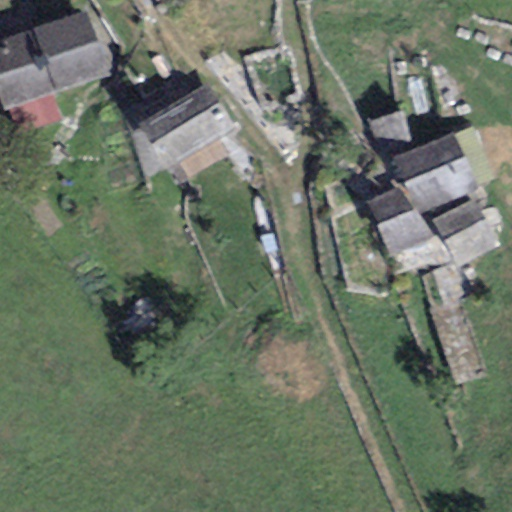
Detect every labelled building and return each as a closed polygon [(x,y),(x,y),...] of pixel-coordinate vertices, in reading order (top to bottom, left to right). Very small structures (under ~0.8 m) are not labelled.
[(86,21),(0,51),(0,111),(2,116),(107,80),(86,21)] [(286,52),(249,60),(261,116),(299,108),(286,52)] [(210,89),(137,133),(165,178),(237,134),(210,89)] [(455,138),(391,169),(403,195),(364,213),(389,265),(430,246),(418,221),(481,192),(455,138)] [(472,202),(432,227),(461,272),(501,248),(472,202)]
